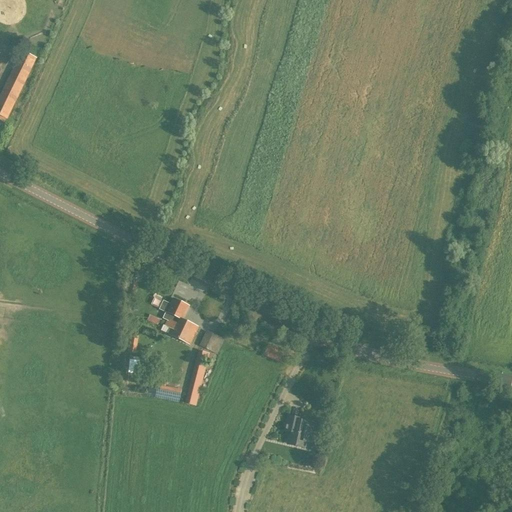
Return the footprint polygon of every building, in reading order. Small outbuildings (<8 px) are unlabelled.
[(0,116),(7,120),(36,58),(21,51),(0,93),(0,116)] [(126,297),(136,297),(138,281),(128,281),(126,297)] [(198,327),(183,320),(189,306),(173,298),(166,313),(176,317),(174,322),(168,319),(165,326),(171,329),(169,335),(189,345),(198,327)] [(217,354),(224,339),(206,331),(199,346),(217,354)] [(137,346),(138,339),(129,338),(128,345),(137,346)] [(285,365),(290,354),(268,345),(263,356),(285,365)] [(185,405),(196,407),(209,355),(198,353),(187,398),(185,405)] [(180,387),(155,386),(154,398),(179,400),(180,387)] [(312,444),(316,426),(312,425),(313,423),(297,420),(298,417),(287,415),(284,431),(289,432),(286,445),(304,449),(306,442),(312,444)]
